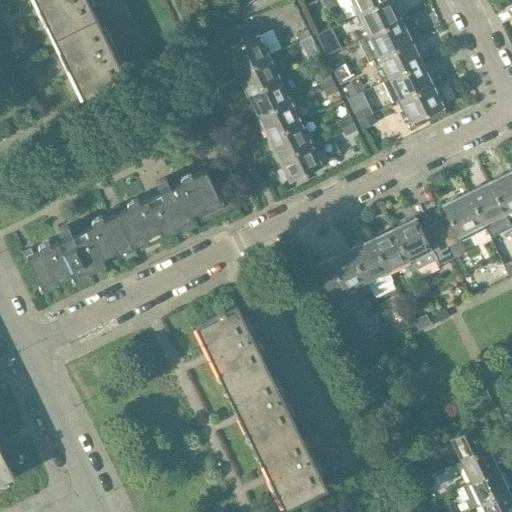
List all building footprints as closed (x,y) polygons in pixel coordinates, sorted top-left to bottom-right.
[(96,17),(87,0),(34,0),(53,38),(96,17)] [(350,0),(357,12),(382,0),(350,0)] [(390,0),(382,0),(357,12),(368,35),(400,19),(390,0)] [(125,78),(96,17),(53,38),(83,99),(125,78)] [(400,19),(368,35),(378,56),(410,40),(400,19)] [(329,35),(326,28),(315,33),(318,41),(329,35)] [(296,34),(299,41),(310,35),(307,29),(296,34)] [(257,35),(225,50),(235,72),(268,56),(257,35)] [(310,35),(299,41),(303,49),(314,43),(310,35)] [(410,40),(378,56),(389,77),(421,62),(410,40)] [(268,56),(235,72),(246,94),(278,78),(268,56)] [(421,62),(389,77),(399,100),(432,84),(421,62)] [(332,70),(336,77),(347,71),(343,64),(332,70)] [(347,71),(336,77),(339,84),(350,79),(347,71)] [(331,79),(328,72),(317,77),(320,84),(331,79)] [(278,78),(246,94),(257,115),(289,100),(278,78)] [(432,84),(399,100),(410,122),(425,114),(429,122),(446,114),(432,84)] [(289,100),(257,115),(267,137),(299,121),(289,100)] [(357,120),(372,113),(368,106),(353,113),(357,120)] [(375,120),(372,113),(357,120),(360,128),(371,122),(375,120)] [(338,121),(341,127),(352,122),(349,115),(338,121)] [(299,121),(267,137),(278,158),(310,143),(299,121)] [(352,122),(341,127),(345,135),(356,130),(352,122)] [(310,143),(278,158),(289,181),(321,165),(310,143)] [(177,190),(149,204),(146,198),(137,202),(136,199),(130,202),(131,205),(116,212),(128,239),(142,232),(144,236),(156,230),(159,236),(196,218),(193,212),(205,206),(203,202),(217,195),(205,169),(189,177),(187,174),(181,177),(182,180),(174,184),(177,190)] [(511,174),(510,170),(489,181),(505,213),(511,209),(511,174)] [(155,182),(160,193),(170,188),(164,177),(155,182)] [(489,181),(466,192),(482,224),(505,213),(489,181)] [(466,192),(441,204),(447,216),(434,223),(446,247),(459,241),(457,236),(482,224),(466,192)] [(88,234),(60,248),(57,241),(48,245),(47,242),(41,245),(42,248),(26,256),(39,282),(53,275),(55,279),(67,273),(70,280),(107,262),(104,255),(116,249),(114,246),(128,239),(116,212),(100,220),(99,218),(92,221),(94,223),(85,227),(88,234)] [(415,217),(394,227),(409,260),(414,270),(434,260),(437,265),(451,258),(446,247),(434,223),(421,229),(415,217)] [(57,230),(63,240),(72,236),(67,225),(57,230)] [(394,227),(373,237),(388,270),(409,260),(394,227)] [(373,237),(351,248),(372,290),(393,280),(388,270),(373,237)] [(372,290),(351,248),(327,259),(333,272),(320,278),(332,303),(345,296),(348,302),(372,290)] [(425,295),(421,285),(412,289),(417,299),(425,295)] [(403,307),(399,297),(391,301),(395,310),(403,307)] [(194,325),(223,385),(265,364),(236,304),(224,310),(223,308),(217,311),(218,313),(194,325)] [(448,317),(444,309),(435,313),(439,321),(448,317)] [(418,331),(430,325),(425,314),(413,320),(418,331)] [(386,332),(378,335),(377,340),(380,348),(391,343),(386,332)] [(265,364),(223,385),(252,443),(294,422),(265,364)] [(501,387),(500,388),(501,390),(501,392),(502,393),(504,395),(506,395),(508,395),(510,395),(511,395),(511,393),(511,382),(510,381),(508,381),(506,381),(504,382),(502,383),(501,385),(501,387)] [(294,422),(252,443),(283,508),(326,488),(294,422)] [(448,438),(459,460),(487,447),(476,425),(448,438)] [(487,447),(459,460),(470,482),(497,468),(487,447)] [(0,484),(12,478),(0,454),(0,452),(1,452),(0,449),(0,484)] [(415,473),(419,480),(430,475),(426,468),(415,473)] [(497,468),(470,482),(480,503),(508,490),(497,468)] [(430,488),(432,480),(430,475),(419,480),(424,491),(430,488)] [(511,511),(511,498),(508,490),(480,503),(484,511),(511,511)]
